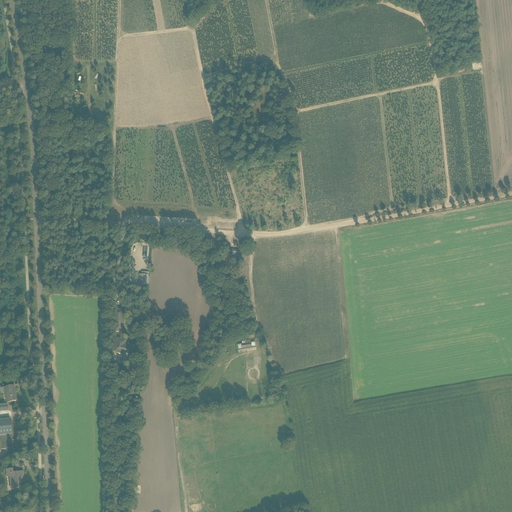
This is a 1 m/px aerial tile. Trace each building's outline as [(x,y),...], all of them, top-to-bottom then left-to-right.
[(231,258),(245,259),(246,251),(232,249),(231,258)] [(139,285),(148,285),(149,272),(142,272),(141,274),(140,274),(139,282),(139,285)] [(113,311),(113,331),(123,331),(123,319),(122,319),(121,316),(122,316),(122,310),(113,311)] [(125,345),(126,340),(118,338),(114,351),(115,351),(115,352),(122,354),(121,358),(122,358),(121,362),(129,364),(133,348),(126,346),(126,345),(125,345)] [(6,395),(8,403),(16,401),(15,394),(14,394),(14,393),(15,393),(14,385),(3,387),(5,395),(6,395)] [(12,441),(13,440),(12,440),(10,418),(0,419),(0,449),(6,448),(11,448),(12,449),(13,448),(13,447),(13,444),(12,444),(11,441),(13,441),(12,441)] [(188,437),(180,438),(180,446),(188,445),(188,437)] [(19,483),(24,483),(23,471),(18,472),(18,473),(16,473),(16,472),(13,472),(13,468),(6,469),(7,477),(9,477),(11,489),(13,489),(18,488),(17,483),(19,482),(19,483)]
